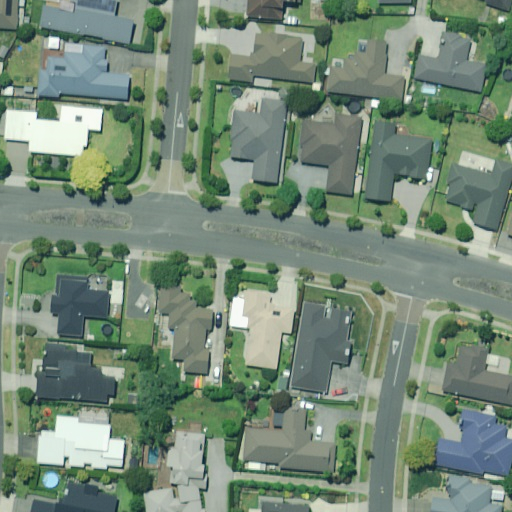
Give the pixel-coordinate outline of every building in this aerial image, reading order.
[(0,0),(0,27),(18,28),(19,0),(0,0)] [(70,0),(70,1),(68,10),(44,5),(40,25),(130,43),(135,19),(117,16),(119,0),(70,0)] [(249,0),(249,15),(280,17),(281,5),(288,6),(288,0),(302,1),(301,0),(249,0)] [(486,0),(486,2),(509,10),(511,0),(486,0)] [(304,36),(255,31),(253,56),(231,53),(228,78),(254,81),(254,75),(315,81),(316,60),(302,59),(304,36)] [(471,38),(443,32),(438,58),(420,55),(416,78),(482,91),(487,64),(467,59),(471,38)] [(388,41),(368,39),(367,53),(359,52),(358,59),(344,58),(343,68),(331,67),(329,91),(404,99),(406,76),(384,74),(388,41)] [(108,46),(84,44),(84,54),(68,52),(67,58),(47,57),(46,70),(40,69),(38,94),(60,96),(61,93),(128,98),(130,74),(105,72),(108,46)] [(288,101),(263,98),(261,113),(236,110),(230,156),(256,159),(254,179),(279,182),(288,101)] [(28,152),(85,157),(87,129),(103,131),(105,109),(64,105),(63,123),(39,121),(40,111),(8,109),(6,137),(29,139),(28,152)] [(362,117),(337,114),(336,124),(305,120),(301,145),(304,145),(302,161),(331,165),(327,191),(353,194),(362,117)] [(397,123),(376,121),(365,197),(391,201),(395,173),(428,178),(433,139),(396,134),(397,123)] [(511,176),(511,163),(496,159),(492,174),(454,163),(447,182),(452,184),(447,200),(478,210),(474,222),(496,229),(511,176)] [(93,278),(57,275),(55,295),(53,295),(51,313),(60,314),(58,334),(82,336),(84,315),(107,317),(109,291),(92,290),(93,278)] [(185,371),(211,374),(213,349),(202,348),(204,326),(213,327),(215,307),(196,305),(198,291),(184,290),(185,285),(162,282),(159,313),(170,314),(168,328),(177,329),(174,360),(186,361),(185,371)] [(273,294),(247,291),(246,300),(237,299),(233,325),(253,328),(248,364),(278,368),(284,330),(292,332),(296,308),(271,304),(273,294)] [(346,324),(349,309),(338,307),(337,315),(325,313),(326,305),(305,302),(292,387),(327,392),(332,361),(345,363),(351,325),(346,324)] [(80,352),(81,346),(43,343),(40,370),(36,370),(34,395),(115,402),(117,377),(105,376),(106,367),(95,366),(96,353),(80,352)] [(489,351),(461,345),(457,364),(447,362),(442,390),(511,403),(511,375),(485,370),(489,351)] [(285,412),(274,411),(273,422),(283,423),(283,430),(247,427),(245,460),(251,460),(263,461),(281,462),(281,467),(336,471),(338,442),(317,441),(318,427),(307,426),(308,408),(293,407),(292,412),(285,412)] [(499,415),(463,409),(462,417),(459,417),(457,430),(464,431),(462,443),(440,439),(435,466),(483,474),(484,471),(509,475),(511,458),(511,437),(507,437),(509,424),(498,423),(499,415)] [(93,469),(110,470),(110,465),(124,466),(126,439),(111,438),(112,425),(81,423),(81,417),(58,416),(57,431),(40,430),(38,462),(66,464),(67,455),(73,456),(72,468),(86,469),(86,464),(93,464),(93,469)] [(194,476),(205,477),(207,433),(178,432),(177,448),(167,448),(166,468),(176,468),(175,488),(146,491),(148,511),(201,511),(199,485),(194,485),(194,476)] [(472,478),(448,476),(446,498),(433,497),(431,511),(502,511),(503,505),(491,504),(493,485),(471,483),(472,478)] [(99,487),(69,481),(66,498),(59,497),(57,505),(34,500),(31,511),(115,511),(118,497),(98,493),(99,487)] [(307,511),(308,505),(263,501),(261,511),(307,511)]
